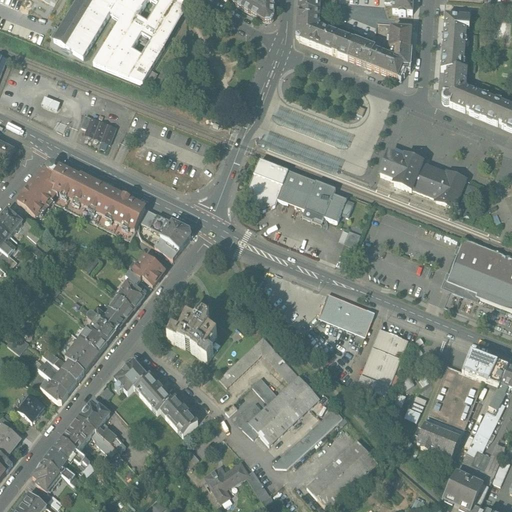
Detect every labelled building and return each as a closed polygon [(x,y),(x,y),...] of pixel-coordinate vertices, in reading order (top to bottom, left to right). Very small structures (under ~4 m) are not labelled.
[(189,9),(172,0),(80,0),(54,43),(84,61),(111,17),(121,23),(95,66),(142,87),(189,9)] [(228,0),(226,3),(265,25),(267,26),(269,26),(271,25),(273,23),(273,21),(274,0),(228,0)] [(298,0),(298,14),(319,15),(320,6),(328,7),(328,0),(298,0)] [(384,0),(384,4),(393,5),(392,14),(399,15),(398,17),(405,18),(406,16),(412,16),(413,0),(384,0)] [(319,15),(298,14),(296,42),(347,62),(354,44),(320,30),(319,28),(319,15)] [(465,20),(445,18),(441,73),(447,73),(446,78),(444,77),(443,97),(444,97),(444,98),(442,99),(442,101),(442,103),(442,105),(444,106),(445,107),(447,107),(449,107),(511,133),(511,112),(511,111),(511,109),(503,106),(502,108),(495,105),(496,103),(488,100),(487,102),(479,99),(480,96),(465,90),(467,72),(460,72),(461,63),(464,63),(465,47),(462,47),(463,38),(466,39),(466,29),(464,29),(465,20)] [(402,32),(391,31),(389,51),(394,51),(409,52),(411,33),(402,32)] [(374,52),(354,44),(347,62),(397,82),(400,74),(401,74),(402,69),(408,70),(409,52),(394,51),(391,60),(374,54),(374,52)] [(157,76),(152,73),(147,83),(152,86),(157,76)] [(359,109),(356,116),(362,118),(365,111),(359,109)] [(116,130),(85,118),(81,129),(87,131),(85,136),(109,146),(116,130)] [(6,149),(0,145),(0,164),(7,167),(14,153),(6,149)] [(422,166),(417,164),(410,161),(410,162),(405,159),(403,163),(388,157),(380,178),(395,184),(394,187),(411,194),(412,192),(436,202),(436,204),(454,211),(465,183),(459,181),(452,178),(447,176),(446,178),(421,168),(422,166)] [(288,174),(259,163),(246,197),(251,209),(263,213),(275,208),(277,203),(277,202),(288,174)] [(78,180),(58,170),(57,173),(55,172),(55,170),(55,169),(54,167),(53,167),(51,166),(49,167),(48,167),(47,169),(47,170),(47,172),(48,173),(46,175),(44,173),(17,203),(35,219),(50,202),(55,196),(57,197),(59,195),(102,216),(112,195),(79,179),(78,180)] [(316,185),(288,174),(277,202),(277,203),(305,214),(316,185)] [(335,192),(316,185),(305,214),(305,215),(323,222),(324,221),(333,198),(335,192)] [(102,216),(59,195),(57,197),(55,196),(50,202),(130,242),(135,233),(102,216)] [(146,212),(112,195),(102,216),(135,233),(139,224),(146,212)] [(333,198),(324,221),(337,226),(342,215),(344,216),(344,217),(346,218),(346,219),(348,220),(352,209),(353,206),(346,203),(333,198)] [(22,225),(7,212),(0,220),(0,229),(10,238),(22,225)] [(189,234),(146,212),(139,224),(162,236),(163,237),(154,250),(172,263),(191,240),(189,234)] [(34,228),(27,237),(36,244),(43,236),(34,228)] [(10,238),(0,229),(0,252),(2,254),(8,260),(9,258),(15,252),(5,243),(10,238)] [(360,238),(349,234),(344,247),(355,251),(360,238)] [(511,261),(463,242),(446,284),(450,285),(476,296),(475,299),(511,313),(511,261)] [(355,251),(344,247),(340,258),(351,262),(355,251)] [(2,254),(0,256),(0,260),(12,271),(17,265),(9,258),(8,260),(2,254)] [(92,256),(80,270),(87,276),(99,261),(92,256)] [(153,263),(145,257),(131,276),(140,283),(141,283),(142,281),(152,288),(165,272),(153,263)] [(131,276),(130,275),(125,280),(129,283),(136,288),(140,283),(131,276)] [(136,288),(129,283),(124,288),(142,302),(145,298),(141,295),(142,295),(135,290),(136,288)] [(142,302),(124,288),(122,291),(120,291),(118,292),(116,293),(115,295),(116,297),(116,298),(134,312),(142,302)] [(373,315),(328,297),(326,302),(321,314),(320,316),(318,320),(364,338),(373,315)] [(134,312),(116,298),(114,300),(117,302),(114,306),(112,310),(110,312),(125,324),(134,312)] [(89,314),(82,309),(80,312),(86,317),(89,314)] [(110,312),(106,317),(104,317),(98,312),(94,317),(116,335),(125,324),(110,312)] [(87,322),(88,323),(96,329),(93,334),(107,346),(116,335),(94,317),(93,317),(92,316),(90,317),(89,317),(88,319),(87,320),(87,322)] [(197,325),(186,320),(179,336),(171,333),(167,342),(185,351),(186,350),(191,353),(191,354),(207,365),(213,357),(207,352),(217,338),(207,331),(209,323),(202,319),(197,325)] [(93,334),(88,330),(79,341),(80,342),(99,357),(107,346),(93,334)] [(408,341),(380,330),(357,386),(385,397),(408,341)] [(18,337),(8,349),(20,358),(29,346),(18,337)] [(299,379),(263,340),(251,352),(259,360),(262,357),(290,387),(299,379)] [(99,357),(80,342),(65,361),(69,364),(84,376),(99,357)] [(251,352),(219,380),(227,389),(259,360),(251,352)] [(502,367),(470,354),(462,374),(482,383),(493,387),(499,390),(507,369),(502,367)] [(62,373),(42,358),(32,368),(53,384),(68,396),(77,385),(62,373)] [(66,368),(58,361),(54,367),(62,373),(66,368)] [(84,376),(69,364),(66,368),(62,373),(77,385),(84,376)] [(128,368),(121,374),(123,375),(115,383),(127,397),(134,391),(146,379),(134,365),(129,370),(128,368)] [(454,371),(447,368),(424,426),(460,440),(482,383),(462,374),(454,371)] [(511,371),(507,369),(499,390),(488,408),(496,412),(500,404),(506,391),(506,390),(507,388),(511,390),(511,371)] [(171,403),(149,377),(134,391),(136,390),(141,395),(140,397),(151,410),(153,408),(158,414),(156,416),(157,416),(160,413),(172,403),(171,403)] [(261,413),(248,425),(269,448),(319,402),(299,379),(290,387),(278,398),(261,380),(251,389),(268,407),(261,413)] [(68,396),(53,384),(48,390),(44,386),(40,391),(58,405),(61,404),(68,396)] [(112,394),(107,389),(101,395),(106,401),(112,394)] [(393,393),(391,403),(401,405),(404,395),(393,393)] [(30,399),(18,414),(21,417),(30,424),(32,425),(33,423),(34,424),(38,419),(37,419),(44,410),(30,399)] [(197,425),(174,400),(171,403),(172,403),(160,413),(160,414),(162,412),(167,418),(165,419),(177,432),(179,431),(184,436),(182,438),(183,439),(197,425)] [(110,416),(93,403),(79,421),(106,441),(115,452),(119,456),(125,449),(116,439),(106,430),(108,428),(103,425),(110,416)] [(496,412),(488,408),(458,469),(483,482),(490,485),(491,481),(501,460),(506,448),(494,443),(482,471),(479,470),(470,465),(477,451),(481,453),(505,406),(500,404),(496,412)] [(247,427),(248,425),(261,413),(255,407),(239,417),(237,419),(237,421),(237,423),(238,426),(240,427),(242,428),(244,428),(247,427)] [(417,422),(420,412),(406,409),(404,418),(417,422)] [(342,420),(334,411),(272,467),(275,470),(286,470),(342,420)] [(30,424),(21,417),(17,422),(26,429),(30,424)] [(12,427),(2,419),(0,421),(0,424),(3,427),(9,431),(12,427)] [(79,421),(62,442),(78,454),(91,437),(97,446),(109,458),(115,452),(106,441),(79,421)] [(460,440),(424,426),(416,445),(421,447),(419,451),(426,454),(428,449),(439,453),(437,458),(443,461),(445,456),(452,459),(460,440)] [(9,431),(3,427),(0,430),(0,444),(11,453),(21,441),(10,432),(9,431)] [(78,454),(62,442),(53,453),(68,464),(71,459),(80,467),(83,464),(87,468),(89,464),(85,460),(78,454)] [(0,444),(0,469),(6,474),(13,466),(5,460),(11,453),(0,444)] [(357,444),(306,489),(326,511),(327,511),(377,466),(357,444)] [(68,464),(53,453),(44,465),(61,478),(70,485),(75,479),(66,472),(65,473),(63,472),(68,464)] [(168,469),(154,453),(149,458),(151,460),(151,461),(163,474),(168,469)] [(191,453),(182,461),(190,470),(199,461),(191,453)] [(510,463),(501,460),(491,481),(500,485),(510,463)] [(61,478),(44,465),(33,479),(38,483),(36,486),(47,495),(61,478)] [(222,478),(216,472),(205,479),(221,504),(230,499),(224,490),(230,486),(231,487),(245,479),(248,477),(247,476),(241,465),(222,478)] [(483,482),(458,469),(443,499),(467,510),(470,511),(473,506),(483,482)] [(160,493),(150,483),(150,482),(142,472),(137,477),(156,498),(160,493)] [(253,472),(247,476),(248,477),(245,479),(262,503),(263,503),(269,511),(276,506),(253,472)] [(75,479),(70,485),(74,488),(83,478),(80,474),(79,473),(75,479)] [(43,511),(46,509),(30,496),(16,511),(43,511)] [(62,505),(52,497),(48,503),(58,511),(62,505)] [(159,501),(147,511),(146,511),(161,511),(166,508),(159,501)]
